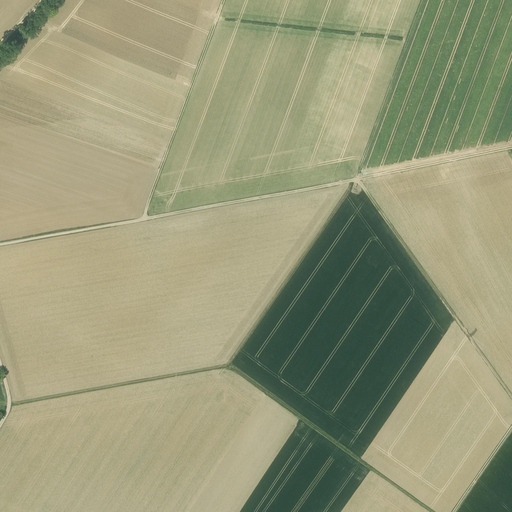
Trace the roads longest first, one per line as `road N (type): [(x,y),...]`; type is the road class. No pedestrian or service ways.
road 1 (track): [(511,148),(0,244)]
road 2 (track): [(8,406),(230,370),(432,511)]
road 3 (track): [(511,397),(357,179),(423,0)]
road 4 (track): [(224,0),(143,220)]
road 5 (track): [(355,180),(227,370)]
road 6 (track): [(218,18),(408,39)]
